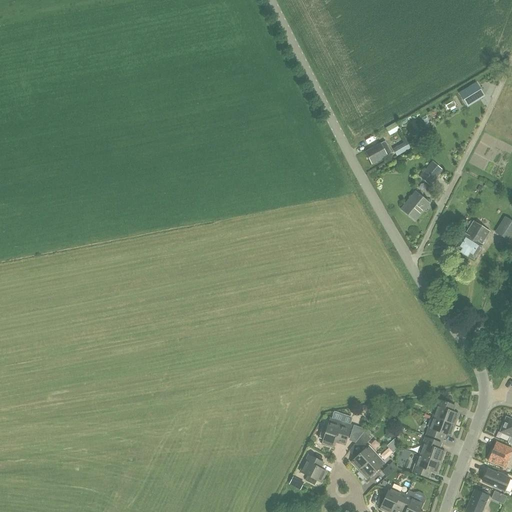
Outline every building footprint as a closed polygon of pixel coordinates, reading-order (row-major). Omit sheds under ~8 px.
[(476,83),(459,94),(468,108),(485,97),(476,83)] [(373,164),(392,152),(385,140),(366,152),(373,164)] [(393,149),(397,157),(411,149),(407,141),(393,149)] [(420,145),(418,141),(410,145),(412,149),(420,145)] [(430,186),(443,171),(432,161),(419,177),(430,186)] [(415,222),(429,205),(415,193),(401,210),(415,222)] [(507,240),(511,233),(511,221),(505,217),(496,233),(507,240)] [(482,246),(482,245),(491,232),(473,221),(465,234),(464,234),(455,248),(473,260),(482,246)] [(434,418),(455,426),(459,414),(449,411),(452,405),(439,400),(432,417),(434,418)] [(451,437),(455,426),(434,418),(432,417),(426,435),(439,439),(441,433),(451,437)] [(326,432),(321,431),(318,438),(323,440),(322,445),(333,448),(335,443),(345,446),(346,442),(352,425),(330,418),(326,432)] [(511,420),(506,418),(501,432),(510,436),(508,443),(511,444),(511,420)] [(360,448),(370,439),(364,432),(356,443),(360,448)] [(419,455),(441,463),(445,452),(436,449),(438,442),(425,438),(419,455)] [(395,439),(387,447),(393,454),(397,450),(396,440),(395,439)] [(489,461),(506,468),(511,450),(511,449),(496,443),(489,461)] [(368,463),(376,455),(368,446),(351,462),(359,471),(368,463)] [(314,485),(316,481),(321,483),(326,472),(322,470),(325,464),(321,462),(308,455),(300,472),(309,477),(307,481),(314,485)] [(384,464),(376,455),(368,463),(359,471),(367,480),(384,464)] [(437,474),(441,463),(419,455),(412,472),(425,477),(428,471),(437,474)] [(397,468),(392,463),(382,472),(387,477),(397,468)] [(505,491),(510,479),(503,476),(488,470),(483,482),(505,491)] [(294,485),(298,478),(292,475),(288,483),(294,485)] [(391,511),(395,505),(401,508),(406,495),(390,488),(385,498),(381,496),(377,503),(382,505),(380,509),(385,511),(391,511)] [(466,511),(482,511),(489,496),(488,496),(482,493),(476,490),(466,511)] [(507,496),(495,491),(491,499),(504,504),(507,496)] [(406,495),(401,508),(406,511),(405,511),(418,511),(423,503),(406,495)]
